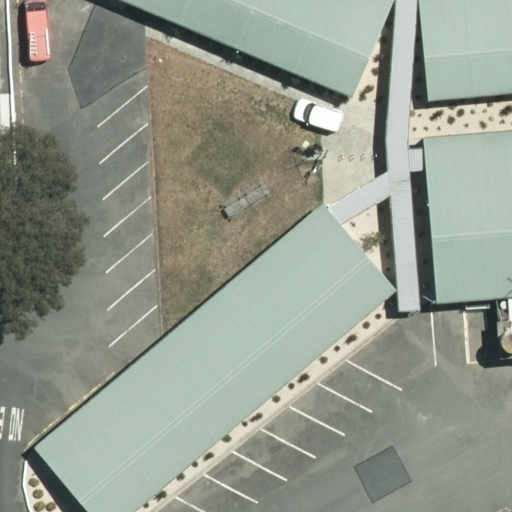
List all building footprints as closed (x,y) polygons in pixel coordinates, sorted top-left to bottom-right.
[(142,0),(347,86),(383,0),(142,0)] [(389,0),(383,97),(381,121),(383,163),(322,199),(329,207),(334,213),(385,186),(391,280),(393,302),(399,301),(404,301),(415,300),(414,288),(404,161),(420,161),(419,150),(418,139),(403,140),(411,0),(389,0)] [(511,0),(413,0),(421,90),(511,82),(511,0)] [(430,291),(511,284),(511,120),(417,128),(418,139),(419,150),(420,161),(430,288),(430,291)] [(30,438),(92,511),(113,511),(391,280),(334,213),(329,207),(322,199),(319,196),(160,328),(30,438)]
